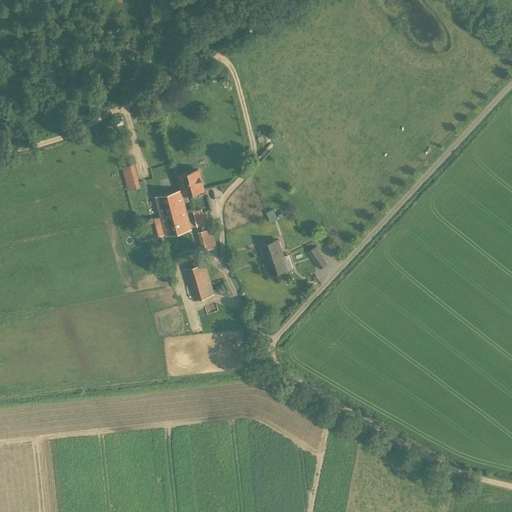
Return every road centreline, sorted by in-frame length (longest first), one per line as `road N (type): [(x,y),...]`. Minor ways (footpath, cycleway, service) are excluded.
road 1 (track): [(266,349),(224,268),(220,211),(253,158),(230,59),(216,49)]
road 2 (track): [(0,149),(65,133),(216,49)]
